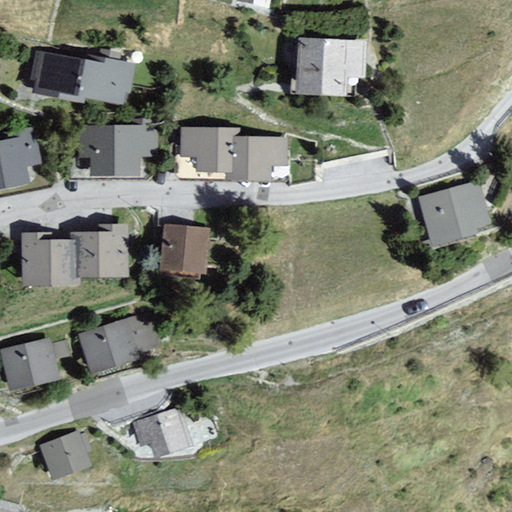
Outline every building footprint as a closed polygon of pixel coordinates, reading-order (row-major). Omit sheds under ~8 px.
[(262,0),(229,0),(228,7),(260,14),(262,0)] [(356,35),(292,34),(292,90),(355,90),(356,35)] [(123,60),(30,50),(25,93),(119,103),(123,60)] [(142,126),(77,124),(75,170),(140,172),(142,126)] [(236,127),(174,126),(173,175),(276,176),(276,139),(236,138),(236,127)] [(24,135),(0,140),(0,185),(33,179),(24,135)] [(469,181),(422,193),(430,246),(481,233),(469,181)] [(203,223),(159,222),(157,270),(201,272),(203,223)] [(117,231),(16,231),(16,275),(116,276),(117,231)] [(140,314),(76,333),(88,373),(152,354),(140,314)] [(44,336),(0,346),(0,377),(3,388),(53,376),(44,336)] [(174,405),(134,419),(149,454),(186,442),(174,405)] [(72,431),(33,446),(50,476),(82,460),(72,431)]
